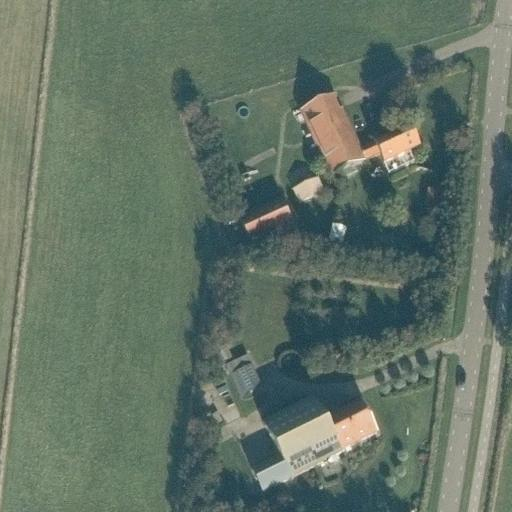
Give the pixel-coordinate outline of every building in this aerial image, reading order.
[(321,104),(333,129),(346,155),(324,165),(330,178),(381,154),(386,166),(421,149),(411,127),(361,151),(334,97),(321,104)] [(312,140),(333,129),(321,104),(300,114),(312,140)] [(333,129),(312,140),(324,165),(346,155),(333,129)] [(293,193),(299,207),(324,195),(318,182),(293,193)] [(238,221),(251,248),(260,244),(294,229),(281,202),(246,218),(238,221)] [(341,252),(346,232),(332,229),(327,251),(326,253),(340,257),(341,252)] [(226,348),(212,354),(219,376),(227,373),(240,401),(263,390),(248,358),(226,368),(224,364),(231,361),(226,348)] [(342,452),(327,422),(315,398),(264,424),(281,458),(251,473),(263,496),(343,455),(342,452)] [(361,405),(327,422),(342,452),(376,434),(361,405)]
